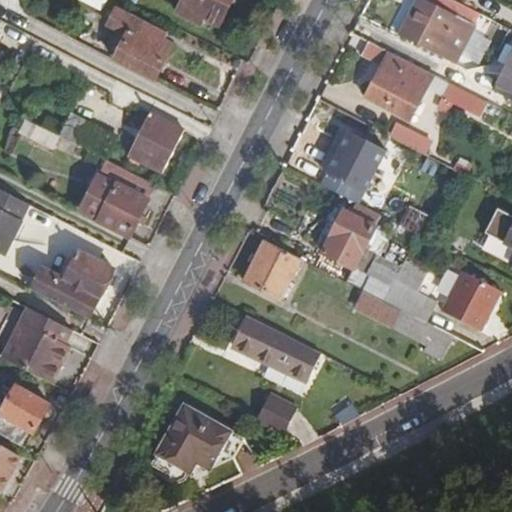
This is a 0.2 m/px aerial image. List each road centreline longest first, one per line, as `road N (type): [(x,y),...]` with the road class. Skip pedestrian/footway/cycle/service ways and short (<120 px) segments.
road 1 (secondary): [(57,511),(324,0)]
road 2 (residential): [(198,511),(511,354)]
road 3 (unknown): [(252,140),(0,15)]
road 4 (unknown): [(324,1),(476,87)]
